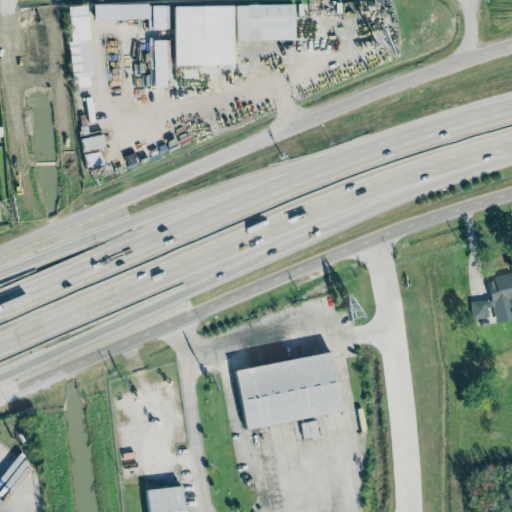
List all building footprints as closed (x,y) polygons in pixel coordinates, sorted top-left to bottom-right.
[(232,2),(333,1),(333,16),(293,16),(293,41),(233,41),(232,2)] [(92,5),(92,20),(146,18),(147,29),(167,28),(166,2),(92,5)] [(71,87),(88,86),(88,75),(91,75),(87,5),(67,6),(71,87)] [(152,74),(168,74),(167,39),(151,40),(152,74)] [(103,145),(101,133),(80,138),(83,149),(103,145)] [(483,275),(511,271),(511,299),(491,302),(493,314),(469,317),(466,296),(486,293),(483,275)] [(245,431),(341,412),(330,352),(234,372),(245,431)] [(303,439),(316,436),(314,421),(299,423),(303,439)] [(147,511),(182,511),(180,486),(145,490),(147,511)]
